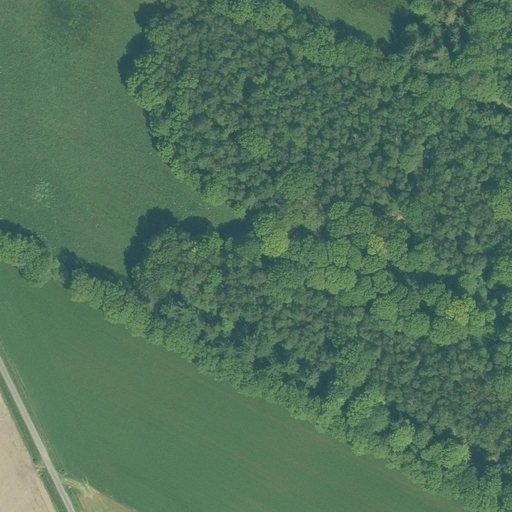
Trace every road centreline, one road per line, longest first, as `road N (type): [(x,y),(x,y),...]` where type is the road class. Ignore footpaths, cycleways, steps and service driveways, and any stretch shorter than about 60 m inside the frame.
road 1 (track): [(248,0),(511,118)]
road 2 (unclassified): [(72,511),(0,364)]
